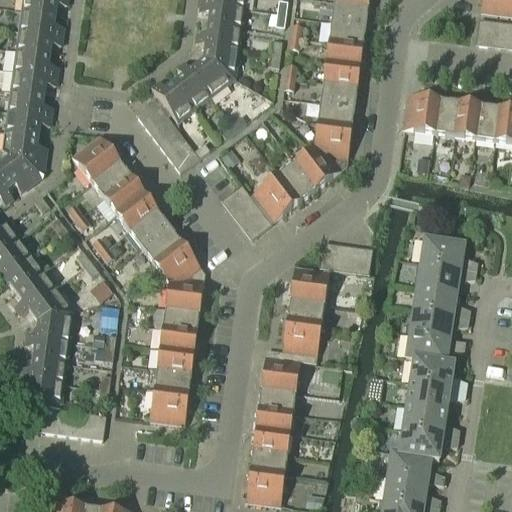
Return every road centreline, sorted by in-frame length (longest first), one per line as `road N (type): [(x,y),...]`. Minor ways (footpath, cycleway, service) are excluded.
road 1 (residential): [(0,466),(83,478),(214,478),(226,458),(246,299),(256,281)]
road 2 (residential): [(256,281),(373,187),(397,28),(422,0)]
road 3 (residential): [(511,286),(498,286),(485,302),(457,511)]
road 4 (residential): [(121,98),(118,123),(166,187),(196,197),(256,281)]
